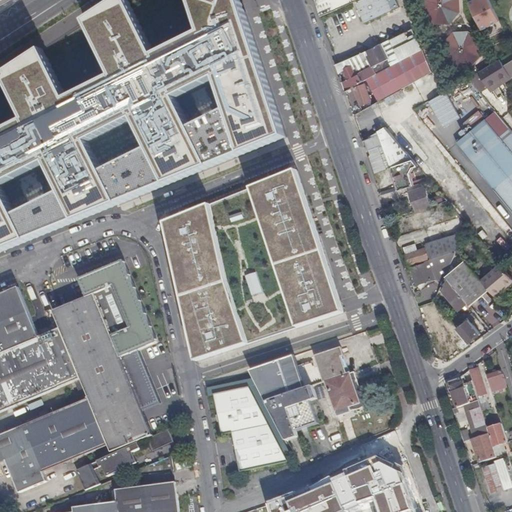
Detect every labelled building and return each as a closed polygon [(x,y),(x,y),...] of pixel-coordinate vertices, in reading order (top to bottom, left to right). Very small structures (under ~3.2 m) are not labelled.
[(131,0),(90,23),(118,80),(72,102),(46,53),(6,78),(29,123),(0,137),(0,256),(288,138),(242,0),(194,0),(206,36),(160,58),(131,0)] [(320,17),(358,0),(314,0),(316,5),(320,17)] [(365,23),(391,10),(398,7),(394,0),(361,0),(355,3),(365,23)] [(422,0),(422,3),(423,14),(430,20),(433,23),(442,22),(448,22),(458,11),(458,5),(457,0),(422,0)] [(489,0),(471,0),(468,2),(471,9),(481,29),(499,20),(495,12),(489,0)] [(402,33),(406,42),(416,37),(411,28),(402,33)] [(392,49),(406,42),(402,33),(347,60),(350,66),(345,68),(350,78),(342,82),(345,91),(354,86),(381,71),(385,69),(403,59),(401,54),(396,57),(392,49)] [(479,49),(478,42),(473,38),(469,34),(454,35),(450,39),(444,45),(444,51),(444,58),(449,62),(455,68),(463,67),(470,67),(479,56),(479,49)] [(401,54),(403,59),(421,49),(416,37),(406,42),(392,49),(396,57),(401,54)] [(339,72),(345,68),(350,66),(347,60),(337,66),(339,72)] [(477,72),(467,78),(475,87),(479,92),(488,87),(488,88),(500,80),(503,84),(511,79),(511,78),(511,61),(502,66),(498,60),(496,61),(487,66),(478,71),(477,72)] [(381,71),(354,86),(360,105),(370,102),(367,93),(386,86),(382,77),(388,74),(385,69),(381,71)] [(418,78),(400,89),(404,95),(422,85),(418,78)] [(488,88),(491,92),(503,84),(500,80),(488,88)] [(400,89),(382,98),(386,105),(404,95),(400,89)] [(475,124),(480,114),(466,107),(461,117),(475,124)] [(511,131),(509,128),(501,119),(495,112),(486,119),(483,121),(511,156),(511,131)] [(511,209),(511,156),(483,121),(457,143),(511,209)] [(417,165),(385,127),(379,130),(378,131),(364,139),(368,150),(378,146),(385,168),(376,172),(382,189),(397,184),(398,189),(414,185),(409,171),(412,170),(412,169),(411,168),(417,165)] [(348,314),(300,174),(257,191),(214,208),(169,226),(201,364),(253,347),(303,329),(348,314)] [(409,191),(411,197),(413,204),(415,211),(431,206),(427,194),(424,186),(433,184),(430,180),(414,185),(398,189),(380,195),(383,203),(405,195),(404,193),(409,191)] [(429,193),(427,194),(431,206),(441,202),(440,200),(440,199),(433,202),(429,193)] [(435,257),(456,250),(464,232),(428,243),(433,258),(435,257)] [(405,254),(408,264),(428,258),(424,248),(421,249),(418,241),(402,247),(405,254)] [(435,257),(439,267),(451,263),(456,250),(435,257)] [(123,359),(143,351),(165,342),(131,257),(79,278),(88,300),(97,297),(123,359)] [(431,269),(439,267),(435,257),(433,258),(424,261),(425,262),(410,268),(416,284),(431,279),(430,276),(433,275),(431,269)] [(447,278),(470,305),(489,289),(481,279),(465,260),(446,276),(447,278)] [(489,289),(495,296),(502,290),(501,289),(511,279),(511,277),(500,263),(481,279),(489,289)] [(470,305),(447,278),(442,290),(459,310),(464,306),(467,308),(470,305)] [(0,354),(40,337),(35,325),(18,286),(0,294),(0,354)] [(155,437),(144,411),(97,297),(88,300),(55,311),(62,328),(82,378),(90,398),(110,446),(114,454),(142,442),(148,440),(155,437)] [(457,329),(469,343),(480,333),(469,319),(457,329)] [(40,337),(0,354),(0,413),(82,378),(62,328),(40,337)] [(464,339),(458,344),(463,350),(469,345),(464,339)] [(324,381),(350,372),(342,347),(315,356),(324,381)] [(143,351),(123,359),(144,411),(163,403),(143,351)] [(251,370),(267,401),(306,387),(302,377),(295,355),(251,370)] [(470,372),(473,382),(474,386),(479,401),(482,412),(490,409),(485,391),(485,390),(479,369),(470,372)] [(502,370),(487,375),(492,392),(500,389),(501,392),(504,391),(503,388),(508,387),(502,370)] [(358,409),(362,407),(363,406),(364,403),(364,401),(364,398),(357,381),(358,380),(355,372),(351,373),(350,372),(324,381),(324,382),(326,382),(338,416),(351,412),(351,410),(358,409)] [(474,386),(466,388),(462,389),(461,387),(463,386),(460,378),(450,381),(447,384),(450,393),(453,392),(457,408),(466,405),(479,401),(474,386)] [(312,400),(318,398),(313,385),(306,387),(267,401),(287,441),(299,436),(297,431),(320,423),(312,400)] [(241,471),(289,461),(285,454),(250,386),(215,393),(223,433),(233,432),(241,471)] [(40,419),(25,426),(45,473),(50,471),(74,461),(110,446),(90,398),(40,419)] [(487,428),(482,412),(479,401),(466,405),(477,438),(489,434),(487,428)] [(353,419),(344,419),(346,441),(354,440),(353,419)] [(508,442),(502,423),(487,428),(489,434),(497,457),(508,453),(506,449),(505,450),(503,444),(508,442)] [(45,473),(25,426),(0,436),(0,463),(8,460),(19,484),(23,494),(49,483),(45,473)] [(468,429),(461,432),(464,442),(472,440),(468,429)] [(155,437),(148,440),(154,452),(175,443),(170,430),(155,437)] [(497,457),(489,434),(477,438),(473,439),(480,463),(497,457)] [(114,454),(100,461),(106,477),(130,466),(135,464),(131,453),(145,447),(142,442),(114,454)] [(100,484),(91,464),(76,471),(85,490),(100,484)] [(496,465),(484,469),(493,495),(505,491),(496,465)] [(407,511),(394,468),(385,470),(387,479),(385,479),(386,485),(389,484),(397,511),(407,511)] [(385,491),(379,473),(372,476),(376,490),(377,493),(385,491)] [(376,490),(372,476),(363,478),(368,492),(376,490)] [(178,511),(174,482),(115,490),(118,500),(75,507),(75,511),(72,511),(178,511)] [(354,511),(359,511),(351,486),(342,489),(343,492),(340,494),(332,496),(336,509),(336,511),(354,511)] [(391,509),(386,495),(380,497),(384,511),(391,509)] [(314,511),(311,500),(302,503),(304,511),(314,511)] [(304,511),(302,503),(291,507),(292,511),(304,511)]
